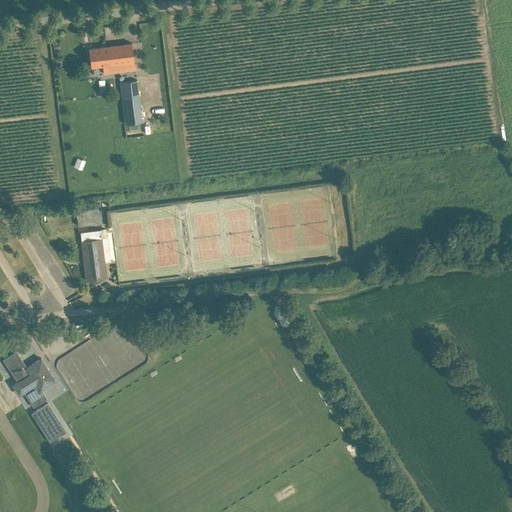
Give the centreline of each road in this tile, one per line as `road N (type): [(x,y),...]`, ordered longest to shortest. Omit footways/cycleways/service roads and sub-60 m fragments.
road 1 (track): [(378,217),(362,282),(76,315),(69,309)]
road 2 (unclassified): [(0,27),(228,0)]
